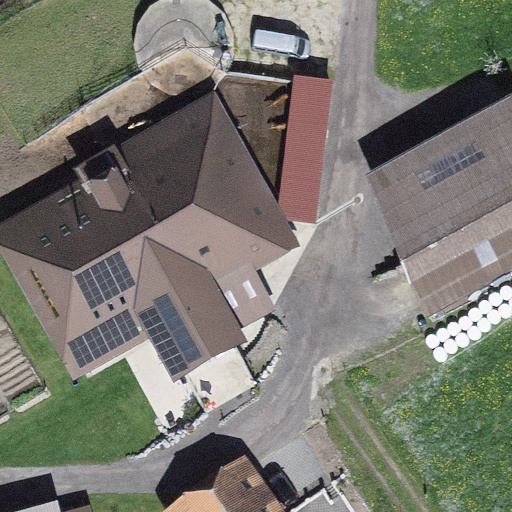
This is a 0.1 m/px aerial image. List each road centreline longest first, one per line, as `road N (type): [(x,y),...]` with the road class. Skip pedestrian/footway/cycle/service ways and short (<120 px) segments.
road 1 (track): [(354,0),(355,64),(303,377),(263,427),(189,468),(0,496)]
road 2 (track): [(303,377),(413,511)]
